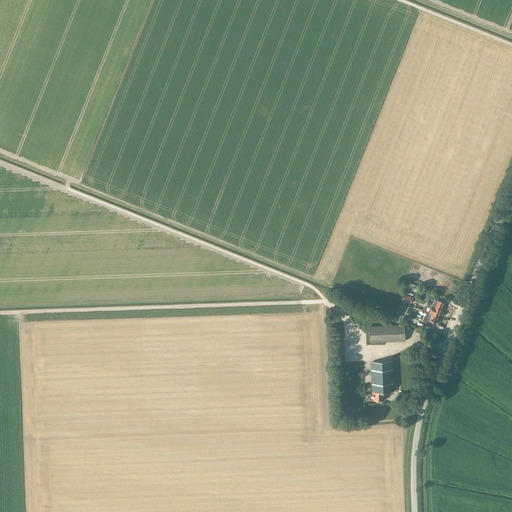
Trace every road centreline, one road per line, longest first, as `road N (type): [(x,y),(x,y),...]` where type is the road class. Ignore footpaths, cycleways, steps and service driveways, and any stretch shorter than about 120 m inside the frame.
road 1 (unclassified): [(414,511),(421,411),(511,182)]
road 2 (unknown): [(446,345),(373,350),(334,307)]
